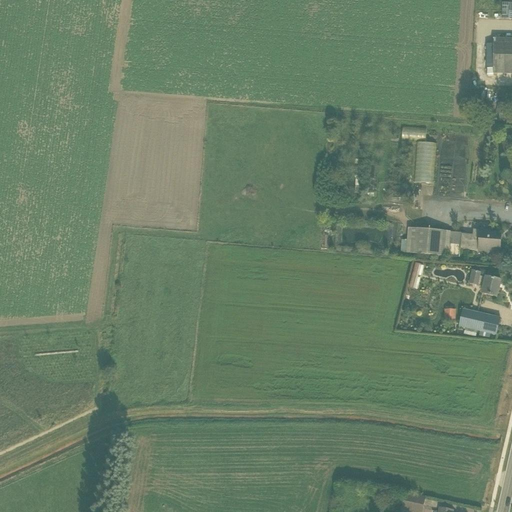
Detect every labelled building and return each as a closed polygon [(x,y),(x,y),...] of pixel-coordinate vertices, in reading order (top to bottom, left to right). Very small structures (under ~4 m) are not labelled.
[(511,39),(493,39),(493,44),(493,74),(511,74),(511,39)] [(426,139),(426,129),(402,129),(402,138),(426,139)] [(434,183),(435,142),(416,142),(416,183),(434,183)] [(442,231),(417,229),(415,254),(440,256),(442,231)] [(480,229),(479,236),(461,234),(461,233),(450,232),(449,244),(460,245),(460,249),(478,251),(478,252),(493,253),(493,250),(499,250),(501,234),(489,233),(489,231),(481,230),(481,229),(480,229)] [(415,263),(408,288),(415,290),(421,265),(415,263)] [(482,294),(483,294),(497,297),(501,281),(486,277),(486,278),(480,276),(481,273),(473,271),(470,284),(478,286),(478,285),(484,286),(482,294)] [(456,319),(456,309),(445,309),(445,318),(456,319)] [(459,326),(497,335),(500,319),(463,310),(459,326)] [(406,494),(405,498),(398,497),(397,503),(403,505),(402,509),(414,511),(422,511),(425,498),(406,494)]
